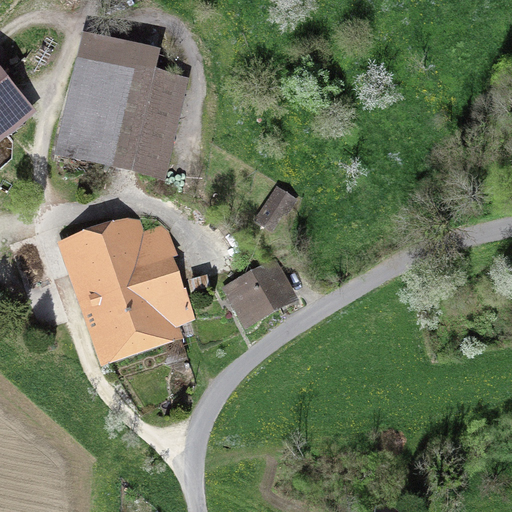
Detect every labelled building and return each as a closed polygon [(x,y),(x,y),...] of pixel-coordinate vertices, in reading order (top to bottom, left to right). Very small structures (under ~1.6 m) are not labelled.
[(162,177),(184,86),(84,63),(63,152),(162,177)] [(0,137),(27,113),(0,81),(0,137)] [(293,201),(278,192),(259,221),(270,229),(283,210),(286,212),(293,201)] [(189,321),(170,259),(174,258),(164,226),(142,233),(134,240),(78,260),(109,351),(163,332),(155,307),(166,304),(173,327),(189,321)] [(277,265),(228,291),(245,323),(289,300),(275,273),(280,271),(277,265)]
